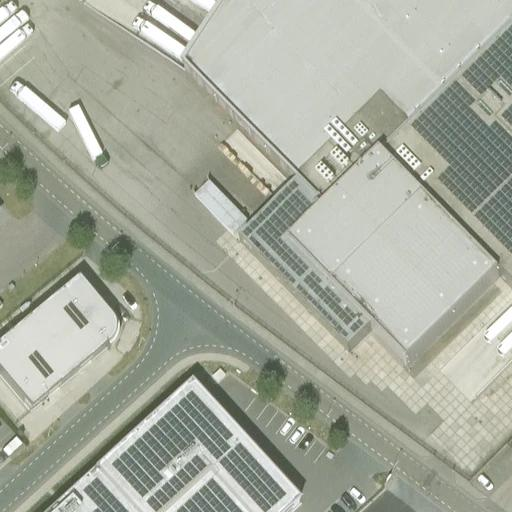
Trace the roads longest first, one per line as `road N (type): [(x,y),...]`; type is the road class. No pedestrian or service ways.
road 1 (unclassified): [(468,511),(200,310)]
road 2 (unclassified): [(200,310),(0,499)]
road 3 (unclassified): [(200,310),(0,139)]
